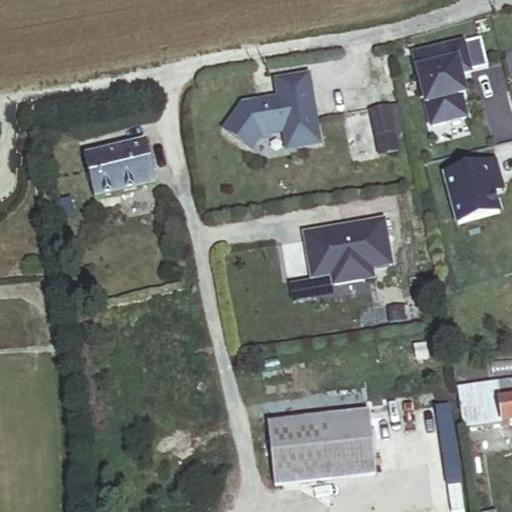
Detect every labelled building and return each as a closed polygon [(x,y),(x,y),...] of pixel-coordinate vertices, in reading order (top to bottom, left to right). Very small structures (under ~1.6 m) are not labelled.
[(463,46),(408,59),(427,144),(473,135),(456,71),(473,71),(463,46)] [(240,105),(221,132),(251,154),(263,139),(281,137),(284,154),(322,147),(310,74),(273,82),(275,99),(240,105)] [(95,202),(155,189),(146,146),(86,159),(95,202)] [(487,172),(446,191),(465,240),(498,223),(487,172)] [(394,271),(385,221),(301,235),(310,284),(329,280),(331,291),(375,284),(374,273),(394,271)] [(339,356),(309,361),(310,372),(317,372),(321,402),(316,403),(317,415),(346,410),(339,356)] [(197,403),(213,397),(207,380),(191,387),(197,403)] [(511,383),(458,390),(465,433),(500,430),(502,432),(511,430),(511,383)] [(274,486),(376,473),(368,413),(267,426),(274,486)]
